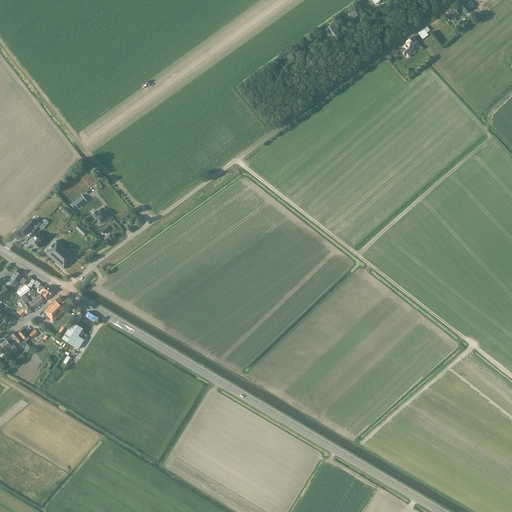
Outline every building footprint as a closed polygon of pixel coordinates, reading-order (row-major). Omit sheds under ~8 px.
[(458,9),(460,12),(461,11),(464,14),(465,13),(466,15),(469,18),(471,16),(467,11),(470,9),(466,3),(459,8),(458,9)] [(453,8),(445,15),(449,21),(458,15),(453,8)] [(354,9),(349,13),(353,18),(358,15),(354,9)] [(327,27),(330,32),(331,34),(336,30),(331,24),(327,27)] [(426,26),(419,32),(417,33),(422,39),(428,35),(426,32),(429,30),(426,26)] [(413,49),(413,45),(417,43),(412,37),(407,41),(406,45),(405,45),(404,45),(404,46),(404,47),(404,48),(401,50),(405,56),(406,55),(407,56),(408,57),(409,57),(409,56),(410,55),(410,54),(409,53),(410,53),(410,52),(412,49),(413,49)] [(310,48),(315,44),(311,38),(306,42),(310,48)] [(294,59),(290,53),(284,57),(288,63),(289,62),(294,59)] [(81,195),(73,202),(77,207),(85,200),(81,195)] [(96,211),(92,214),(98,221),(99,221),(101,223),(109,217),(101,208),(96,212),(96,211)] [(38,221),(34,225),(31,222),(29,219),(25,224),(24,223),(24,224),(23,225),(23,226),(20,229),(25,235),(30,230),(33,232),(41,224),(38,221)] [(79,225),(75,228),(82,236),(86,232),(79,225)] [(46,240),(41,235),(40,236),(36,232),(32,237),(36,241),(34,243),(40,248),(46,240)] [(57,240),(45,253),(63,269),(75,257),(57,240)] [(0,300),(10,293),(9,292),(14,289),(15,286),(16,286),(19,283),(18,282),(21,277),(22,275),(15,271),(10,279),(11,279),(9,282),(11,283),(9,286),(6,288),(4,285),(1,288),(0,285),(0,300)] [(31,279),(26,285),(30,288),(30,287),(33,283),(38,287),(40,283),(35,280),(34,280),(31,279)] [(26,284),(16,292),(20,298),(30,289),(31,288),(30,288),(26,285),(26,284)] [(40,295),(46,299),(52,291),(45,286),(40,295)] [(32,311),(20,298),(16,292),(13,295),(21,305),(20,306),(22,308),(17,312),(21,317),(26,313),(27,315),(32,311)] [(33,310),(45,301),(38,293),(34,297),(35,298),(29,303),(33,310)] [(46,314),(53,322),(65,310),(63,308),(69,301),(63,297),(58,303),(55,300),(43,311),(46,314)] [(83,329),(72,322),(61,339),(78,349),(84,340),(78,336),(83,329)] [(32,339),(33,338),(35,341),(41,337),(35,329),(28,334),(32,339)] [(25,342),(29,338),(27,336),(22,330),(18,333),(23,339),(25,342)] [(11,336),(14,340),(18,343),(21,347),(25,344),(15,332),(11,335),(11,336)] [(0,343),(0,344),(4,351),(9,347),(11,349),(14,350),(16,348),(10,340),(8,338),(6,340),(6,339),(0,343)] [(67,356),(63,362),(67,365),(72,359),(67,356)]
